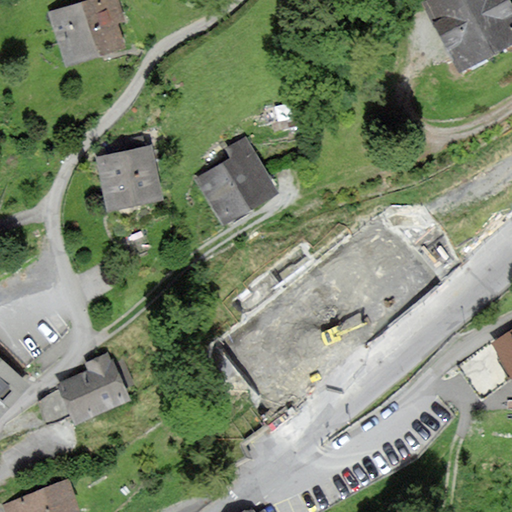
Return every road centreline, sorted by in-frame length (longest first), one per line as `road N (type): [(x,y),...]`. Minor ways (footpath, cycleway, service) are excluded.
road 1 (residential): [(0,422),(64,369),(82,340),(54,219),(69,165),(158,51),(236,0)]
road 2 (track): [(82,340),(107,335),(252,218),(286,198),(340,185),(425,129)]
road 3 (unclassified): [(511,266),(287,454)]
road 4 (residential): [(287,454),(313,465),(347,455),(446,362),(511,320)]
